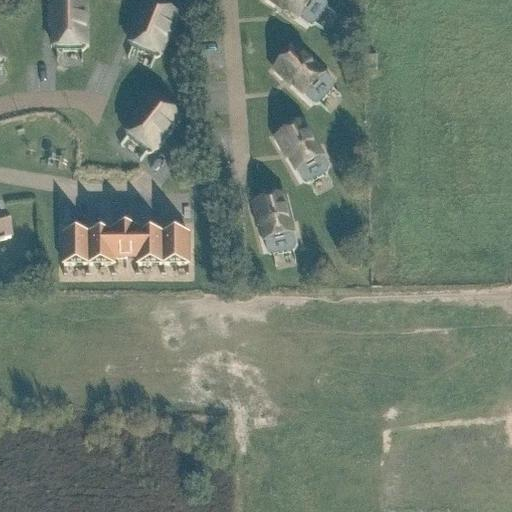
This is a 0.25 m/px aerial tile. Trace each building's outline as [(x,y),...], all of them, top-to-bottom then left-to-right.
[(318,0),(266,0),(276,7),(277,6),(308,27),(318,26),(326,15),(324,4),(318,0)] [(155,60),(160,58),(176,18),(143,4),(138,17),(140,18),(129,45),(131,50),(155,60)] [(82,53),(86,49),(85,6),(50,6),(50,20),(52,20),(53,49),(57,53),(82,53)] [(295,50),(274,72),(283,81),(284,80),(312,106),(322,106),(332,96),(331,85),(323,78),(295,50)] [(361,73),(377,73),(377,58),(361,59),(361,73)] [(146,155),(152,155),(179,120),(151,98),(142,109),(144,111),(126,134),(127,140),(146,155)] [(302,126),(275,141),(281,151),(283,151),(301,184),(311,187),(323,180),(326,170),(302,126)] [(282,199),(253,206),(256,218),(258,218),(265,244),(267,254),(277,260),(290,256),(295,247),(282,199)] [(0,241),(10,239),(5,219),(0,219),(0,241)] [(63,236),(63,268),(114,267),(114,262),(137,262),(137,267),(188,267),(188,236),(168,236),(168,231),(84,231),(84,236),(63,236)] [(45,265),(29,267),(31,284),(48,282),(45,265)]
